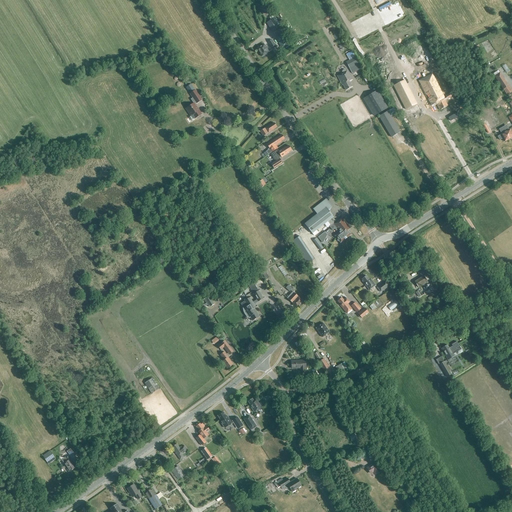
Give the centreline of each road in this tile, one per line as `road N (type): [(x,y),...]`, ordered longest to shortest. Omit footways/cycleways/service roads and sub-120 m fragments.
road 1 (tertiary): [(379,240),(209,0)]
road 2 (primary): [(58,511),(259,361)]
road 3 (track): [(511,302),(326,385),(285,394)]
road 4 (unclassified): [(336,511),(291,434),(283,388),(259,361)]
road 5 (primary): [(259,361),(379,240)]
road 6 (primary): [(379,240),(511,163)]
